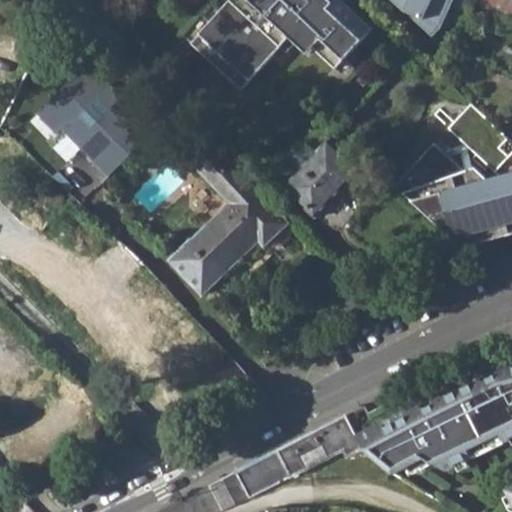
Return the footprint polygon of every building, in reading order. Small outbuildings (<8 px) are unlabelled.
[(62,0),(58,10),(107,57),(124,39),(85,0),(62,0)] [(233,0),(193,45),(244,91),(283,48),(292,38),(298,44),(311,55),(316,49),(339,69),(355,52),(375,30),(342,0),(339,0),(336,4),(332,0),(233,0)] [(394,0),(435,36),(442,28),(454,0),(394,0)] [(511,0),(477,0),(470,18),(481,23),(490,4),(511,13),(511,0)] [(298,44),(292,38),(283,48),(289,54),(298,44)] [(355,52),(339,69),(345,75),(361,58),(355,52)] [(126,130),(142,115),(89,63),(39,112),(59,132),(63,128),(109,176),(141,146),(126,130)] [(511,138),(471,103),(448,128),(511,185),(511,191),(508,196),(476,167),(466,171),(435,142),(396,185),(464,248),(511,234),(511,138)] [(0,126),(0,148),(11,135),(0,126)] [(286,187),(318,217),(363,171),(330,140),(286,187)] [(233,203),(213,222),(245,255),(261,240),(267,246),(290,223),(213,142),(193,160),(233,203)] [(237,263),(245,255),(213,222),(205,229),(237,263)] [(173,260),(205,294),(237,263),(205,229),(173,260)] [(125,282),(142,267),(116,239),(99,255),(108,264),(105,266),(114,276),(117,274),(125,282)] [(330,287),(351,310),(371,292),(349,269),(330,287)] [(98,309),(113,325),(135,305),(119,289),(98,309)] [(101,348),(112,359),(123,359),(134,348),(142,355),(174,324),(145,295),(135,305),(113,325),(102,336),(101,348)] [(358,411),(349,415),(364,449),(392,474),(432,497),(511,458),(511,363),(498,366),(396,418),(398,402),(370,415),(367,408),(358,411)] [(11,421),(44,455),(92,406),(58,373),(11,421)] [(210,486),(223,511),(253,498),(346,451),(349,456),(364,449),(349,415),(312,434),(210,486)] [(197,492),(207,511),(223,511),(210,486),(197,492)] [(511,511),(511,487),(511,488),(511,492),(511,494),(506,497),(508,506),(501,509),(501,511),(511,511)] [(183,500),(190,511),(207,511),(197,492),(183,500)] [(160,511),(190,511),(183,500),(160,511)]
